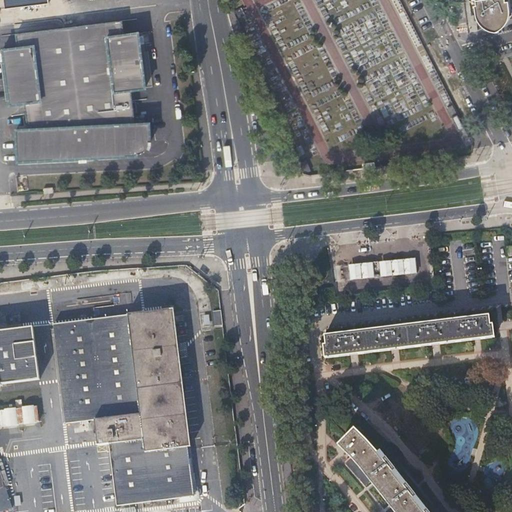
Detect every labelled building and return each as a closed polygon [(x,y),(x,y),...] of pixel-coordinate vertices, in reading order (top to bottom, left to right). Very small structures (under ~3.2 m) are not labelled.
[(511,0),(470,0),(472,7),(472,13),(475,12),(476,18),(479,18),(484,25),(506,21),(505,15),(511,14),(511,10),(511,0)] [(17,129),(18,161),(138,155),(138,154),(142,153),(145,151),(148,148),(149,145),(150,141),(151,141),(150,122),(135,123),(131,90),(146,88),(139,32),(124,34),(123,20),(16,34),(18,47),(3,49),(10,105),(25,103),(28,129),(17,129)] [(460,129),(464,127),(458,114),(451,117),(462,141),(465,140),(460,129)] [(413,257),(344,266),(346,282),(415,273),(413,257)] [(192,434),(176,309),(125,315),(138,415),(96,420),(99,446),(110,444),(189,434),(192,434)] [(213,326),(223,324),(221,310),(212,312),(213,326)] [(125,315),(56,324),(68,423),(96,420),(138,415),(125,315)] [(326,335),(328,356),(491,337),(489,315),(326,335)] [(0,383),(41,379),(34,327),(0,331),(0,383)] [(38,404),(0,408),(0,428),(40,424),(38,404)] [(422,511),(370,448),(354,430),(334,448),(342,458),(347,454),(367,479),(394,511),(422,511)] [(110,444),(118,507),(130,506),(179,498),(180,503),(197,502),(200,498),(199,493),(195,490),(195,487),(194,482),(192,458),(190,458),(188,447),(190,446),(189,434),(110,444)] [(347,454),(342,458),(363,483),(367,479),(347,454)] [(0,487),(10,484),(2,460),(0,460),(0,487)] [(7,485),(0,487),(0,511),(15,507),(7,485)]
